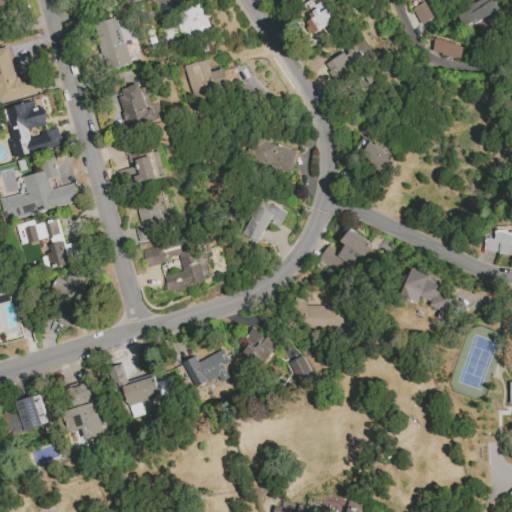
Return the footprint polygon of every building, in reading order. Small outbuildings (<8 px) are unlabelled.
[(321,0),(303,9),(309,20),(304,22),(310,34),(334,22),(323,0),(321,0)] [(471,24),(499,10),(493,0),(479,0),(463,8),(471,24)] [(434,18),(426,1),(412,8),(420,25),(434,18)] [(213,27),(202,3),(174,16),(185,40),(213,27)] [(132,64),(125,42),(118,44),(111,20),(94,25),(107,71),(132,64)] [(180,40),(175,25),(163,29),(167,44),(180,40)] [(433,38),(462,46),(459,58),(430,51),(433,38)] [(0,48),(0,101),(40,91),(34,72),(14,77),(7,46),(0,48)] [(183,65),(191,99),(230,90),(227,81),(237,79),(234,67),(210,73),(207,60),(183,65)] [(127,127),(161,117),(157,103),(145,107),(139,84),(116,90),(127,127)] [(61,146),(57,129),(29,136),(27,128),(47,124),(43,106),(34,108),(33,101),(5,107),(12,141),(8,142),(12,157),(61,146)] [(290,173),(296,150),(252,139),(246,162),(290,173)] [(159,148),(127,154),(130,168),(118,171),(121,186),(156,179),(155,177),(164,175),(159,148)] [(0,198),(0,206),(4,221),(78,201),(73,183),(51,189),(48,178),(59,176),(53,157),(40,160),(43,171),(21,177),(26,192),(0,198)] [(279,227),(287,213),(261,199),(241,235),(256,243),(268,221),(279,227)] [(68,264),(58,219),(33,224),(33,222),(16,225),(20,244),(45,239),(51,267),(68,264)] [(373,245),(350,228),(340,241),(345,245),(338,253),(328,245),(318,258),(348,279),(373,245)] [(483,251),(511,254),(511,231),(496,229),(494,239),(485,237),(483,251)] [(167,291),(208,280),(201,256),(194,258),(188,237),(141,249),(145,267),(166,262),(165,258),(178,255),(182,271),(164,276),(167,291)] [(454,294),(431,286),(433,281),(429,279),(430,276),(410,268),(400,298),(416,303),(418,297),(430,301),(428,306),(439,310),(436,318),(444,320),(454,294)] [(87,277),(69,270),(64,281),(55,277),(48,291),(64,299),(55,320),(68,326),(76,307),(82,309),(89,295),(81,291),(87,277)] [(345,305),(294,304),(294,327),(344,327),(345,305)] [(240,352),(264,366),(277,343),(253,329),(240,352)] [(197,362),(195,356),(182,363),(194,388),(218,377),(220,382),(230,377),(224,365),(230,362),(223,349),(197,362)] [(296,382),(311,375),(302,356),(286,363),(296,382)] [(119,383),(152,373),(160,397),(126,406),(119,383)] [(104,435),(95,401),(93,401),(88,382),(67,388),(72,409),(63,411),(69,432),(81,429),(84,440),(104,435)] [(14,402),(16,409),(4,413),(10,435),(49,424),(40,395),(14,402)] [(363,511),(365,502),(348,499),(345,511),(363,511)] [(275,501),(272,511),(317,511),(318,510),(275,501)]
